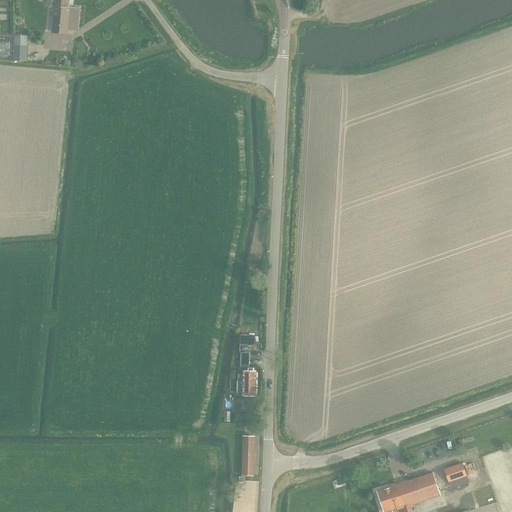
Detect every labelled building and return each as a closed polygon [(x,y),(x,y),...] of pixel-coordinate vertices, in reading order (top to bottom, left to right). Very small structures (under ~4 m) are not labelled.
[(47,0),(47,5),(49,7),(51,8),(53,6),(54,6),(52,33),(68,34),(68,31),(69,23),(78,24),(80,8),(66,7),(66,0),(47,0)] [(13,60),(26,61),(26,45),(27,36),(14,35),(14,41),(14,45),(13,60)] [(249,353),(241,353),(240,367),(249,367),(249,353)] [(237,388),(237,394),(242,394),(242,396),(255,396),(256,371),(243,371),(243,375),(237,374),(237,380),(237,388)] [(242,475),(253,475),(254,437),(243,437),(242,475)] [(466,476),(462,463),(444,469),(448,482),(466,476)] [(433,473),(377,492),(384,511),(396,507),(396,509),(402,507),(403,511),(412,511),(410,504),(440,494),(433,473)] [(343,478),(336,480),(337,486),(345,484),(343,478)]
